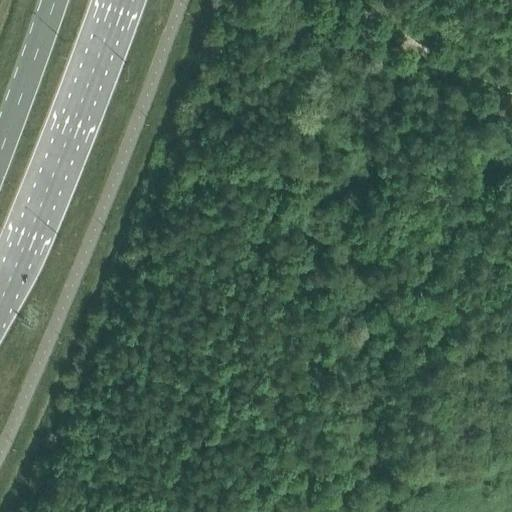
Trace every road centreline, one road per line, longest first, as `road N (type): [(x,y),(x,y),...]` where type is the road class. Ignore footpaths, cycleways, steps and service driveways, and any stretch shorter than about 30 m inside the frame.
road 1 (primary): [(0,303),(113,0)]
road 2 (primary): [(52,0),(0,155)]
